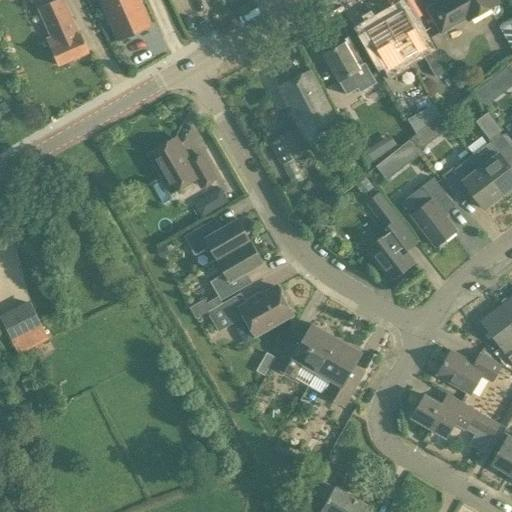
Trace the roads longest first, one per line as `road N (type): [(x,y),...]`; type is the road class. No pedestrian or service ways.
road 1 (residential): [(416,327),(369,306),(302,256),(189,68)]
road 2 (residential): [(496,511),(376,435),(378,412),(416,327)]
road 3 (tertiary): [(189,68),(0,174)]
road 4 (tertiary): [(305,0),(189,68)]
road 5 (residential): [(416,327),(511,241)]
